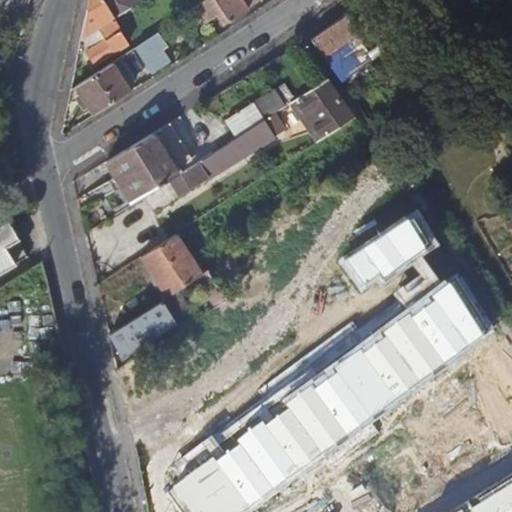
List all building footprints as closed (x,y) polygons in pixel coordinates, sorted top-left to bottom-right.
[(82,39),(95,30),(103,41),(111,55),(123,47),(115,33),(118,31),(111,20),(113,18),(101,0),(88,0),(80,40),(82,39)] [(189,11),(195,7),(206,0),(188,0),(184,2),(189,11)] [(206,0),(195,7),(204,21),(220,11),(223,17),(219,19),(223,27),(246,12),(238,0),(206,0)] [(346,14),(310,40),(339,81),(346,76),(330,52),(357,32),(354,27),(368,19),(359,5),(346,14)] [(95,30),(82,39),(88,50),(103,41),(95,30)] [(132,49),(150,75),(168,63),(160,51),(166,47),(157,33),(132,49)] [(103,41),(88,50),(85,52),(93,66),(111,55),(103,41)] [(93,115),(128,92),(110,64),(75,86),(93,115)] [(422,68),(405,79),(428,111),(444,100),(422,68)] [(326,80),(324,81),(303,94),(293,100),(307,119),(317,113),(331,133),(353,118),(326,80)] [(293,100),(303,94),(298,85),(288,91),(281,86),(274,90),(284,106),(293,100)] [(284,106),(274,90),(273,90),(225,121),(235,137),(284,106)] [(165,125),(103,162),(130,204),(168,180),(191,165),(165,125)] [(229,141),(209,154),(217,166),(238,153),(229,141)] [(196,162),(191,165),(168,180),(178,196),(206,178),(196,162)] [(413,215),(346,261),(365,283),(380,273),(385,277),(431,245),(413,215)] [(7,224),(6,223),(0,226),(0,274),(26,259),(20,244),(7,253),(5,249),(17,241),(16,239),(19,234),(13,224),(7,224)] [(173,236),(140,258),(166,298),(175,292),(195,279),(200,276),(173,236)] [(200,276),(195,279),(216,307),(228,299),(207,271),(200,276)] [(454,281),(169,493),(182,511),(243,511),(486,334),(454,281)] [(175,292),(166,298),(108,336),(119,355),(173,321),(168,314),(173,311),(177,316),(187,310),(175,292)] [(422,427),(414,433),(426,452),(442,445),(455,461),(511,422),(511,420),(497,399),(511,390),(511,376),(502,359),(414,417),(422,427)] [(133,427),(162,419),(147,361),(117,369),(133,427)] [(174,392),(187,415),(200,407),(187,384),(174,392)] [(511,511),(511,475),(453,511),(511,511)]
